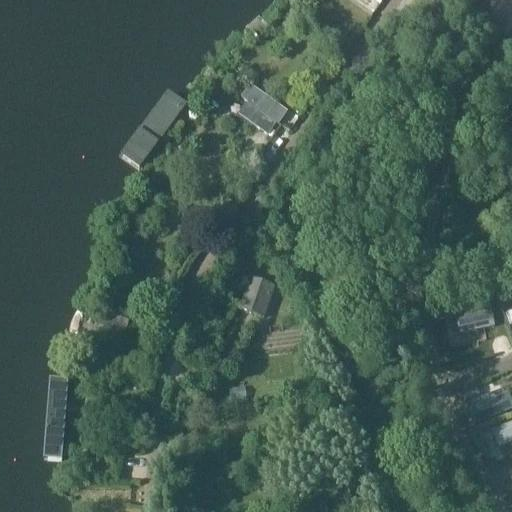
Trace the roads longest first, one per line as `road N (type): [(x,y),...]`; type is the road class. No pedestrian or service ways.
road 1 (unclassified): [(397,0),(221,239),(182,314),(147,464),(149,511)]
road 2 (track): [(511,22),(436,194),(422,295),(441,396)]
